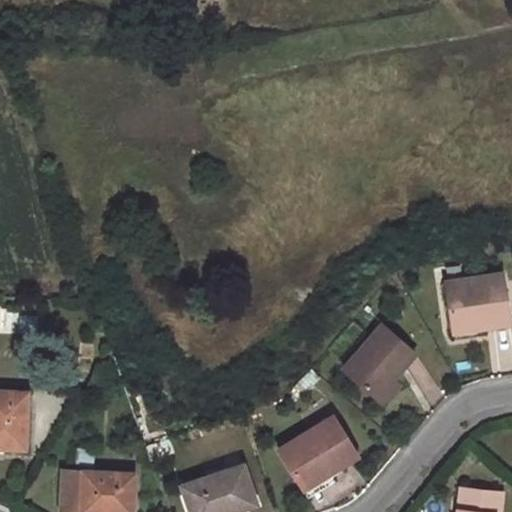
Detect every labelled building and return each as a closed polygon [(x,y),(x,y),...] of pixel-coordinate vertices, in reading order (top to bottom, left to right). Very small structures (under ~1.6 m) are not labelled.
[(503,275),(445,283),(453,338),(489,333),(488,328),(510,325),(503,275)] [(416,354),(382,325),(343,369),(383,405),(400,385),(393,379),(416,354)] [(0,446),(27,447),(29,393),(0,391),(0,446)] [(332,417),(279,451),(301,486),(327,470),(329,474),(358,456),(332,417)] [(240,465),(181,487),(190,511),(228,511),(254,503),(240,465)] [(99,511),(132,511),(135,473),(63,470),(61,510),(99,511)] [(499,511),(502,491),(460,487),(457,511),(499,511)]
